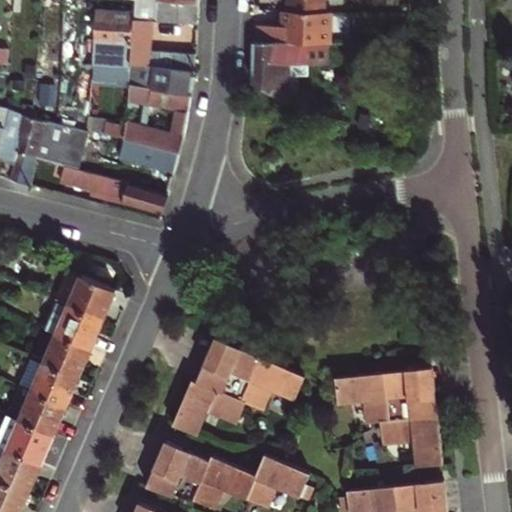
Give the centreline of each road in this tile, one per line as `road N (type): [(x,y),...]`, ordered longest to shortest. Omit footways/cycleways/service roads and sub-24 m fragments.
road 1 (residential): [(181,255),(69,511)]
road 2 (residential): [(462,185),(189,231)]
road 3 (residential): [(462,185),(492,448)]
road 4 (residential): [(229,0),(220,102),(189,231)]
road 5 (residential): [(0,205),(181,255)]
road 6 (residential): [(456,0),(462,185)]
